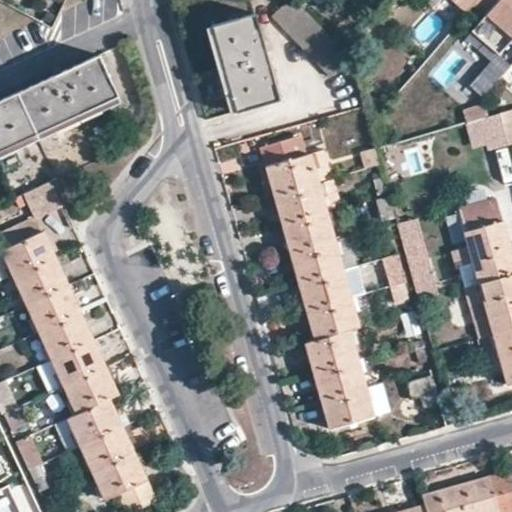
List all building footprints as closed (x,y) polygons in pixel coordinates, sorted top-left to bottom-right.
[(295,0),(283,0),(269,16),(328,74),(349,55),(345,52),(306,12),(295,0)] [(451,21),(462,8),(452,0),(444,0),(437,9),(451,21)] [(454,0),(464,8),(470,1),(471,0),(454,0)] [(511,0),(471,0),(470,1),(511,37),(511,0)] [(251,12),(204,26),(228,110),(276,97),(251,12)] [(358,40),(345,43),(349,55),(349,59),(362,56),(358,40)] [(0,96),(0,145),(112,94),(94,53),(0,96)] [(511,106),(496,111),(506,142),(511,139),(511,106)] [(261,145),(273,192),(331,175),(323,148),(303,154),(297,134),(261,145)] [(395,151),(393,140),(374,145),(376,157),(395,151)] [(364,165),(369,163),(377,160),(376,157),(374,145),(360,151),(364,165)] [(377,197),(385,195),(377,160),(369,163),(369,169),(377,197)] [(273,192),(281,221),(324,208),(339,204),(331,175),(273,192)] [(47,178),(22,189),(33,213),(57,202),(47,178)] [(374,197),(375,202),(380,218),(391,214),(385,195),(377,197),(374,197)] [(494,197),(457,207),(462,222),(448,226),(464,284),(468,283),(479,280),(511,270),(511,258),(501,219),(494,197)] [(281,221),(289,250),(332,238),(324,208),(281,221)] [(14,222),(22,238),(40,230),(33,213),(14,222)] [(40,230),(22,238),(14,222),(0,228),(0,253),(9,274),(52,255),(40,230)] [(387,224),(374,227),(380,247),(393,243),(387,224)] [(433,292),(430,270),(419,230),(402,235),(413,274),(415,274),(420,292),(423,292),(427,291),(428,294),(433,292)] [(348,234),(332,238),(340,268),(356,264),(349,237),(348,234)] [(340,268),(332,238),(289,250),(297,280),(340,268)] [(395,252),(382,256),(387,274),(400,271),(395,252)] [(65,284),(52,255),(9,274),(23,303),(65,284)] [(349,295),(365,291),(356,264),(340,268),(349,295)] [(297,280),(304,308),(349,295),(340,268),(297,280)] [(511,270),(479,280),(493,331),(511,326),(511,270)] [(479,280),(468,283),(482,334),(493,331),(479,280)] [(23,303),(35,330),(77,311),(65,284),(23,303)] [(357,325),(349,295),(304,308),(313,338),(348,328),(357,325)] [(406,334),(418,331),(411,308),(400,312),(401,315),(406,334)] [(91,338),(77,311),(35,330),(48,357),(91,338)] [(506,381),(511,379),(511,326),(493,331),(482,334),(476,335),(478,343),(494,339),(506,381)] [(356,356),(348,328),(313,338),(303,341),(311,369),(356,356)] [(102,364),(91,338),(48,357),(35,363),(46,389),(102,364)] [(364,385),(356,356),(311,369),(320,397),(364,385)] [(115,392),(102,364),(46,389),(54,406),(68,399),(73,411),(105,397),(115,392)] [(405,381),(409,396),(429,390),(426,374),(405,381)] [(377,415),(389,413),(384,384),(373,386),(377,415)] [(320,397),(327,426),(371,413),(364,385),(320,397)] [(64,416),(76,444),(118,425),(105,397),(73,411),(64,416)] [(0,412),(9,430),(25,421),(17,405),(0,412)] [(76,444),(90,471),(130,452),(118,425),(76,444)] [(90,471),(102,498),(114,493),(122,511),(125,511),(152,499),(130,452),(90,471)] [(36,490),(44,487),(34,464),(26,467),(27,470),(36,490)] [(500,511),(511,509),(511,479),(510,471),(487,477),(496,511),(500,511)] [(496,511),(487,477),(421,494),(423,505),(425,511),(496,511)]
